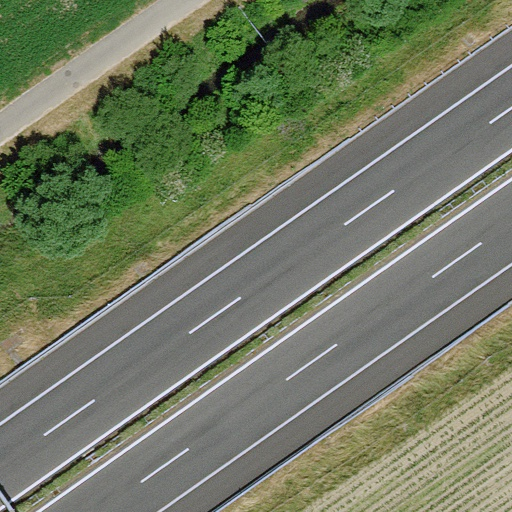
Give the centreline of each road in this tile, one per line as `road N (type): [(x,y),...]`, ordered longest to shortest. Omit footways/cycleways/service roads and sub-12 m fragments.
road 1 (motorway): [(511,105),(0,463)]
road 2 (motorway): [(103,511),(511,224)]
road 3 (track): [(178,0),(0,124)]
